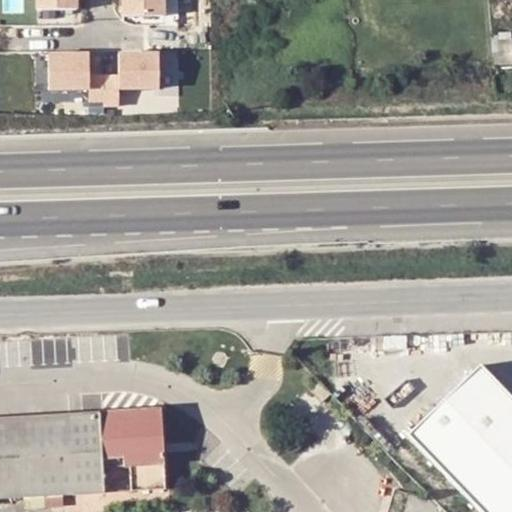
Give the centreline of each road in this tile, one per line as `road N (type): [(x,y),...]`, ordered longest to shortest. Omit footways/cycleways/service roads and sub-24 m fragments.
road 1 (tertiary): [(511,297),(0,311)]
road 2 (trunk): [(511,156),(0,170)]
road 3 (trunk): [(221,206),(511,199)]
road 4 (trunk): [(0,235),(221,206)]
road 5 (trunk): [(0,219),(221,206)]
road 6 (residential): [(12,40),(95,36),(103,0)]
